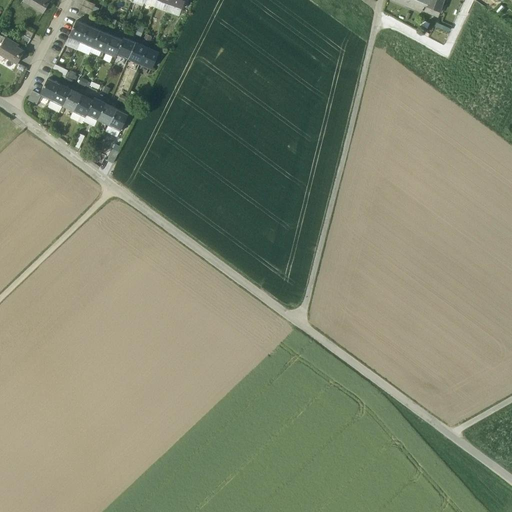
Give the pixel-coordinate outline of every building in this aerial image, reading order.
[(50,2),(47,0),(25,0),(31,3),(30,5),(43,13),(50,2)] [(95,5),(84,0),(82,6),(93,11),(95,5)] [(171,0),(169,5),(182,9),(184,0),(171,0)] [(390,0),(405,6),(406,4),(421,11),(423,6),(425,0),(440,0),(444,1),(443,0),(390,0)] [(444,1),(440,0),(425,0),(423,6),(439,13),(440,13),(441,8),(444,1)] [(93,11),(82,6),(79,11),(90,16),(93,11)] [(439,13),(423,6),(421,11),(438,18),(439,13)] [(88,26),(76,21),(69,37),(81,42),(88,26)] [(99,31),(88,26),(81,42),(92,47),(99,31)] [(33,34),(23,28),(20,33),(30,39),(33,34)] [(111,36),(99,31),(92,47),(104,52),(111,36)] [(30,39),(20,33),(17,39),(27,44),(30,39)] [(122,41),(111,36),(104,52),(115,57),(122,41)] [(13,43),(5,38),(0,46),(0,53),(17,64),(24,53),(12,45),(13,43)] [(135,43),(123,38),(122,41),(115,57),(116,57),(117,55),(128,59),(135,43)] [(135,43),(128,59),(139,64),(146,48),(135,43)] [(158,53),(146,48),(139,64),(151,69),(158,53)] [(68,71),(55,65),(52,70),(65,76),(68,71)] [(59,85),(47,79),(40,95),(41,95),(51,100),(59,85)] [(70,90),(59,85),(51,100),(62,106),(70,90)] [(70,90),(62,106),(74,111),(81,96),(70,90)] [(39,95),(32,91),(27,100),(36,105),(41,95),(40,95),(39,95)] [(92,101),(81,96),(74,111),(85,117),(93,101),(92,101)] [(105,104),(93,98),(92,101),(93,101),(85,117),(87,114),(97,120),(105,104)] [(116,110),(105,104),(97,120),(109,125),(116,110)] [(116,110),(109,125),(120,131),(122,129),(124,130),(128,122),(125,121),(128,115),(116,110)] [(74,111),(70,118),(82,124),(83,122),(85,117),(74,111)] [(97,120),(87,114),(85,117),(83,122),(94,127),(97,120)] [(109,125),(106,131),(117,137),(120,131),(109,125)] [(112,150),(107,161),(113,164),(118,153),(117,152),(112,150)]
